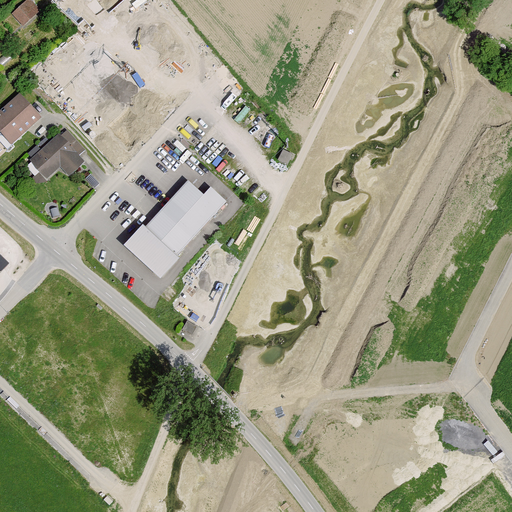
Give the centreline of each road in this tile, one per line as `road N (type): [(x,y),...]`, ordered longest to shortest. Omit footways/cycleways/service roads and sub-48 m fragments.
road 1 (track): [(188,367),(387,0)]
road 2 (tertiary): [(53,250),(188,367),(273,454),(316,511)]
road 3 (residential): [(53,250),(214,81)]
road 4 (residential): [(511,266),(462,372),(511,448)]
road 5 (track): [(188,367),(131,511)]
